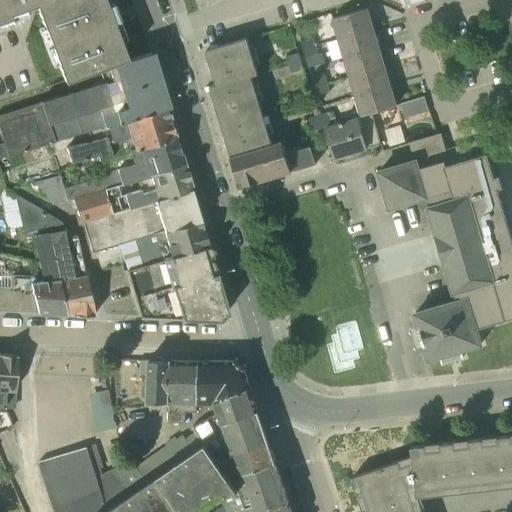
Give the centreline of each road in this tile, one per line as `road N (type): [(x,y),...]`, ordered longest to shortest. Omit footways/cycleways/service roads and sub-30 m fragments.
road 1 (residential): [(416,401),(349,173),(217,208)]
road 2 (residential): [(0,329),(258,338)]
road 3 (tertiary): [(217,208),(154,0)]
road 4 (residential): [(487,0),(419,19),(445,110)]
road 5 (tertiary): [(258,338),(217,208)]
